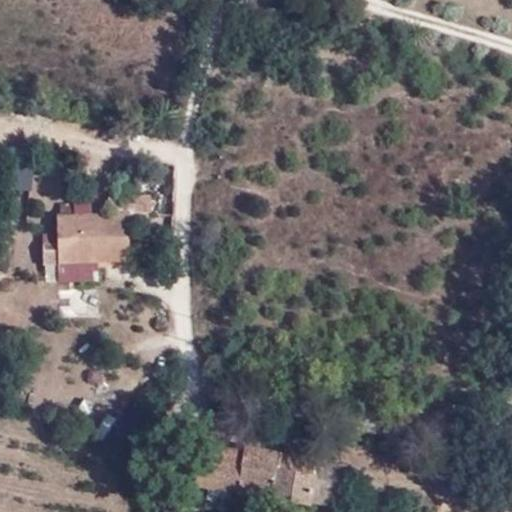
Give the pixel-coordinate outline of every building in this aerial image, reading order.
[(44,263),(58,262),(82,262),(96,262),(128,261),(127,212),(151,212),(150,195),(139,196),(139,176),(120,176),(120,196),(108,196),(108,214),(57,215),(58,244),(43,244),(44,263)] [(96,273),(96,262),(82,262),(82,274),(96,273)] [(97,381),(94,394),(113,399),(116,386),(97,381)] [(314,478),(315,461),(245,448),(243,454),(198,445),(191,486),(208,489),(205,509),(221,511),(232,511),(237,495),(311,509),(313,505),(317,478),(314,478)] [(327,475),(351,479),(353,465),(329,461),(327,475)]
